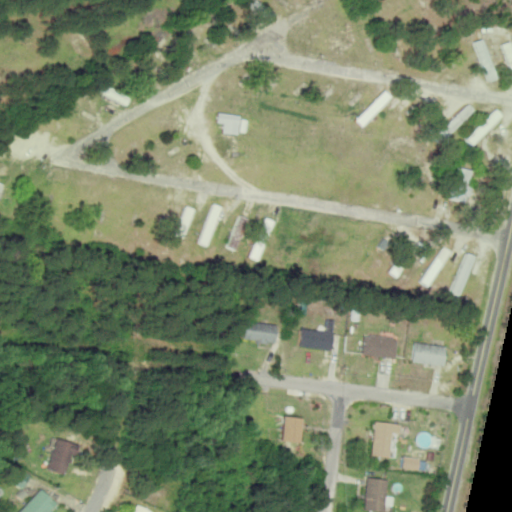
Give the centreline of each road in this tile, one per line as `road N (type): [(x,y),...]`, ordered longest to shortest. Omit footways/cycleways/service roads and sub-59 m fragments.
road 1 (residential): [(511,90),(240,50),(108,120),(90,133),(86,152),(207,186),(510,240)]
road 2 (residential): [(135,370),(153,364),(473,402)]
road 3 (tertiary): [(448,511),(511,231)]
road 4 (residential): [(94,511),(112,474),(135,370)]
road 5 (residential): [(324,511),(338,387)]
